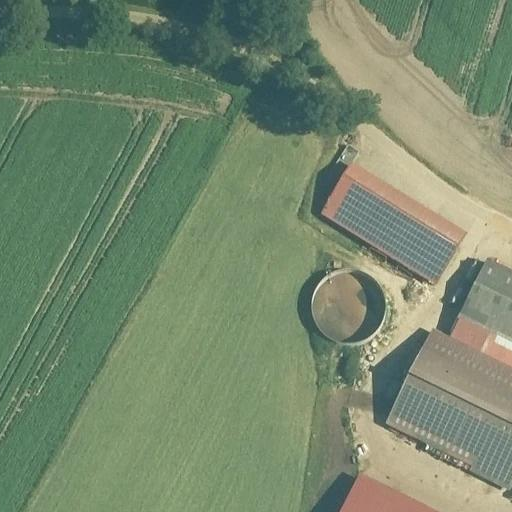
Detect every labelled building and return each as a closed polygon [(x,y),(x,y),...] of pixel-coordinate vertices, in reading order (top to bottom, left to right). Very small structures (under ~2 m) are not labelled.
[(462,239),(347,168),(317,217),(432,288),(462,239)] [(511,264),(472,245),(444,302),(511,336),(511,264)] [(392,293),(339,271),(315,325),(369,348),(392,293)] [(511,456),(511,388),(409,337),(370,414),(500,479),(511,456)] [(421,511),(355,479),(338,511),(421,511)]
